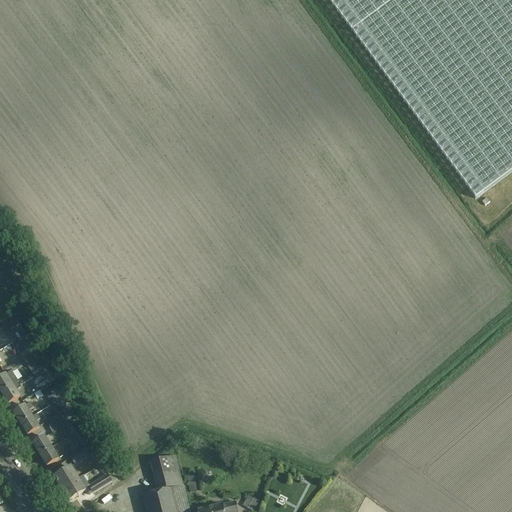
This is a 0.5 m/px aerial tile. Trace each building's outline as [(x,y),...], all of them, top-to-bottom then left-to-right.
[(511,0),(328,0),(476,200),(511,173),(511,0)] [(20,325),(16,319),(3,327),(13,343),(18,340),(12,330),(20,325)] [(22,346),(18,340),(13,343),(23,359),(36,350),(33,346),(31,347),(27,342),(22,346)] [(46,366),(36,350),(23,359),(33,374),(46,366)] [(46,366),(33,374),(39,385),(53,377),(46,366)] [(12,372),(0,379),(0,392),(1,394),(18,384),(19,383),(12,372)] [(21,389),(18,384),(1,394),(8,405),(20,398),(16,392),(21,389)] [(50,391),(45,394),(52,406),(57,403),(57,402),(62,399),(56,388),(50,391)] [(58,416),(61,422),(65,420),(65,419),(67,418),(75,413),(72,408),(68,411),(68,410),(64,413),(57,403),(52,406),(58,416)] [(13,414),(21,425),(32,418),(28,412),(34,409),(30,404),(25,407),(13,414)] [(37,415),(32,418),(21,425),(28,436),(39,429),(35,423),(40,421),(37,415)] [(46,424),(49,430),(61,422),(58,416),(46,424)] [(66,428),(71,437),(76,433),(69,422),(67,423),(65,420),(61,422),(65,428),(66,428)] [(61,422),(49,430),(53,435),(65,428),(61,422)] [(85,430),(80,433),(86,444),(91,441),(85,430)] [(83,444),(76,433),(71,437),(78,448),(83,444)] [(33,445),(40,456),(51,449),(44,438),(33,445)] [(71,460),(75,467),(94,455),(90,448),(71,460)] [(51,449),(40,456),(47,467),(58,460),(51,449)] [(189,511),(176,457),(151,464),(158,493),(152,495),(142,497),(145,511),(189,511)] [(71,468),(62,473),(54,479),(62,491),(79,481),(71,468)] [(108,476),(89,487),(90,489),(93,494),(112,483),(108,476)] [(82,486),(79,481),(62,491),(69,502),(85,492),(87,495),(90,496),(93,494),(90,489),(89,487),(87,483),(82,486)]
